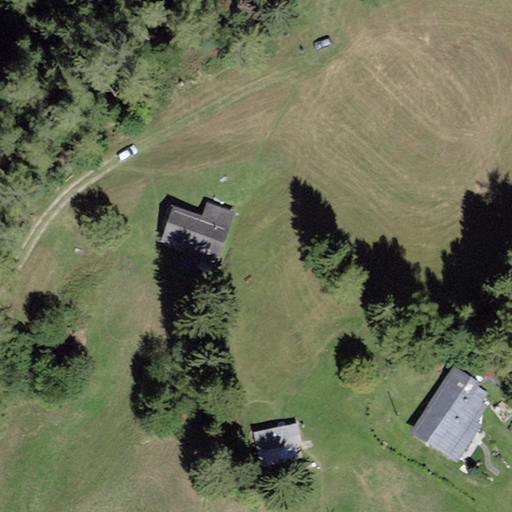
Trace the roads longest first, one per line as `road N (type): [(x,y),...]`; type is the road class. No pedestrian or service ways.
road 1 (track): [(0,281),(72,184),(249,86)]
road 2 (track): [(0,173),(174,0)]
